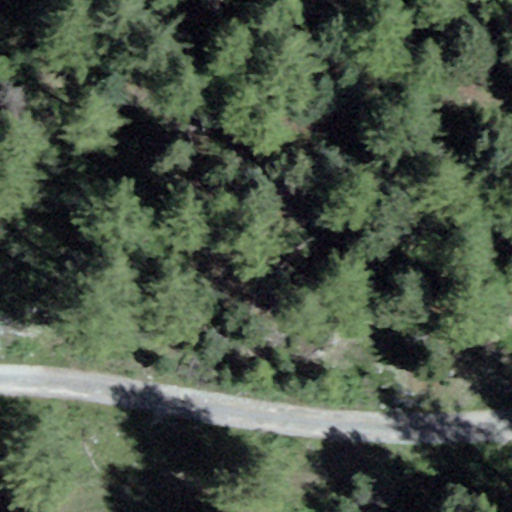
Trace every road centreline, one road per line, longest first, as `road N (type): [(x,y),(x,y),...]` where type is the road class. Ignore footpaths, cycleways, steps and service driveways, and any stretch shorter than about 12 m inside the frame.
road 1 (track): [(383,426),(0,382)]
road 2 (track): [(511,424),(383,426)]
